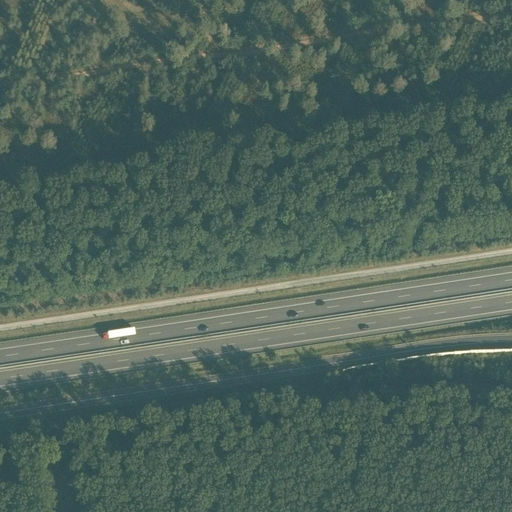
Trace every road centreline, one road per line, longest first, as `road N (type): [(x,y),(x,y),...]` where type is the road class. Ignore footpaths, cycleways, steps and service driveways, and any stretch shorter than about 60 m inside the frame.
road 1 (motorway): [(511,280),(0,358)]
road 2 (track): [(511,252),(0,329)]
road 3 (motorway): [(0,380),(511,303)]
road 4 (tertiary): [(0,413),(440,348),(511,345)]
road 5 (track): [(511,16),(0,84)]
